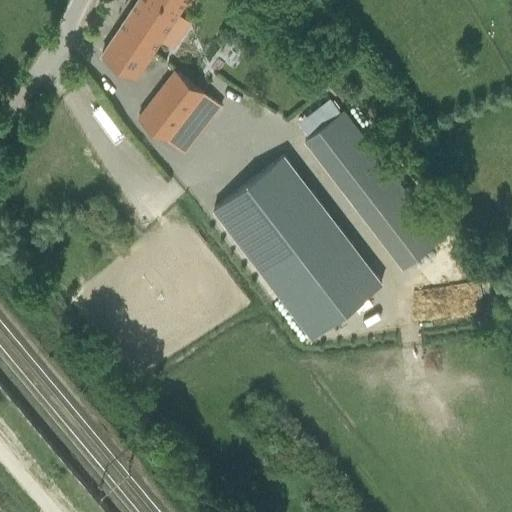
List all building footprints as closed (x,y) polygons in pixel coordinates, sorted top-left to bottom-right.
[(136,0),(102,53),(118,64),(135,76),(159,40),(171,48),(189,21),(177,13),(185,0),(136,0)] [(175,69),(138,116),(167,139),(195,103),(212,116),(221,104),(175,69)] [(343,109),(305,138),(402,264),(440,235),(343,109)] [(283,155),(213,208),(311,335),(380,281),(283,155)] [(413,295),(414,307),(462,300),(461,288),(413,295)]
